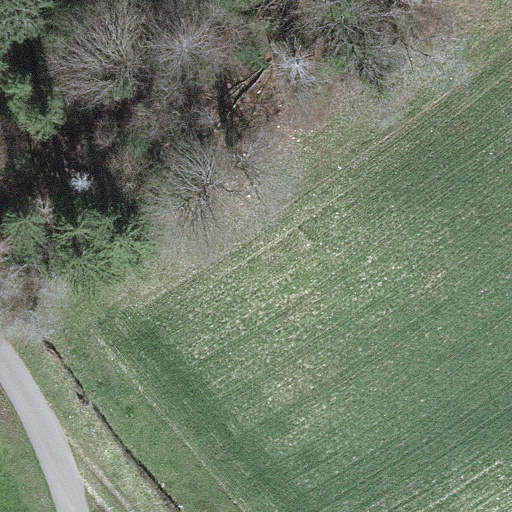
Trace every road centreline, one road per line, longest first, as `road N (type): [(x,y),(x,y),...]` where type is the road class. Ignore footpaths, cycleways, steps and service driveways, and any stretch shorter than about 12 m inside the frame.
road 1 (track): [(0,320),(318,149),(511,2)]
road 2 (track): [(67,511),(38,418),(0,348)]
